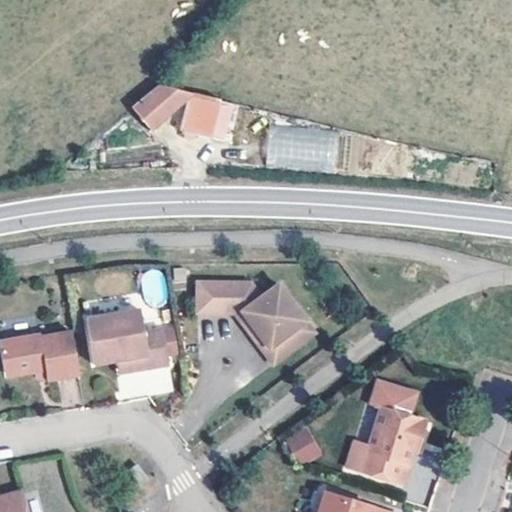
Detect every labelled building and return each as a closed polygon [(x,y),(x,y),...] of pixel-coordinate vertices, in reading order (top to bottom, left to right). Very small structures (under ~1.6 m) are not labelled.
[(222,98),(164,84),(135,108),(152,129),(188,100),(180,130),(211,138),(222,98)] [(307,324),(279,287),(261,301),(257,295),(251,295),(251,286),(198,286),(197,316),(234,316),(244,316),(270,351),(307,324)] [(151,334),(148,312),(93,321),(101,367),(135,361),(137,373),(176,367),(170,331),(151,334)] [(270,351),(244,316),(234,316),(274,367),(316,336),(307,324),(270,351)] [(79,334),(48,339),(47,336),(6,343),(11,373),(17,378),(41,374),(52,372),(52,377),(53,382),(86,377),(79,334)] [(367,410),(368,411),(406,422),(408,414),(404,407),(375,399),(369,403),(367,410)] [(406,422),(368,411),(350,476),(407,493),(413,472),(410,471),(416,445),(422,447),(428,428),(406,422)] [(304,426),(281,443),(301,469),(324,452),(304,426)] [(153,477),(141,462),(133,469),(144,484),(153,477)] [(2,499),(0,499),(0,511),(30,511),(25,492),(2,499)] [(367,511),(327,500),(323,511),(367,511)]
